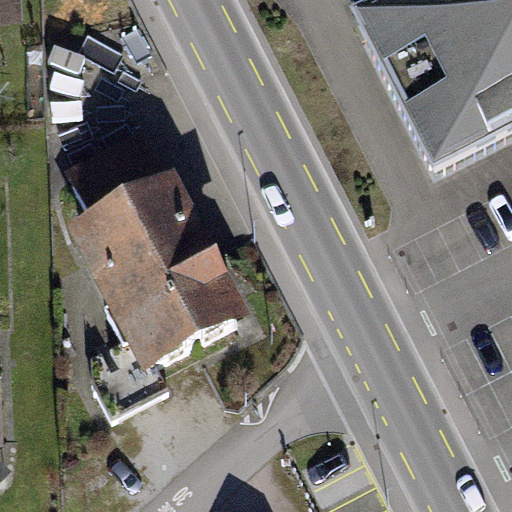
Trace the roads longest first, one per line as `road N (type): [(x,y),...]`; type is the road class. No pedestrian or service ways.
road 1 (tertiary): [(197,0),(380,361)]
road 2 (residential): [(193,511),(269,442),(380,361)]
road 3 (tertiary): [(380,361),(458,511)]
